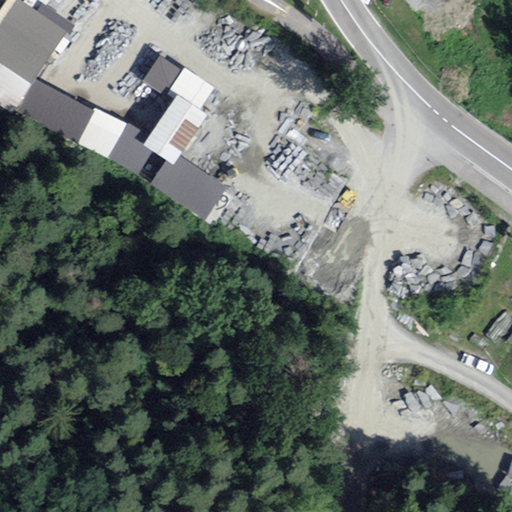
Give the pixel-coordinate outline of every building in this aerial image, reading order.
[(67,33),(18,0),(7,0),(0,11),(0,105),(12,113),(14,110),(35,79),(67,33)] [(159,57),(143,83),(164,95),(180,69),(159,57)] [(214,88),(184,69),(170,90),(178,94),(200,109),(214,88)] [(93,112),(35,79),(14,110),(137,173),(151,150),(143,145),(150,136),(96,108),(93,112)] [(200,109),(178,94),(150,136),(143,145),(151,150),(167,161),(173,165),(179,156),(207,114),(200,109)] [(226,188),(179,156),(173,165),(167,161),(150,185),(203,221),(226,188)]
